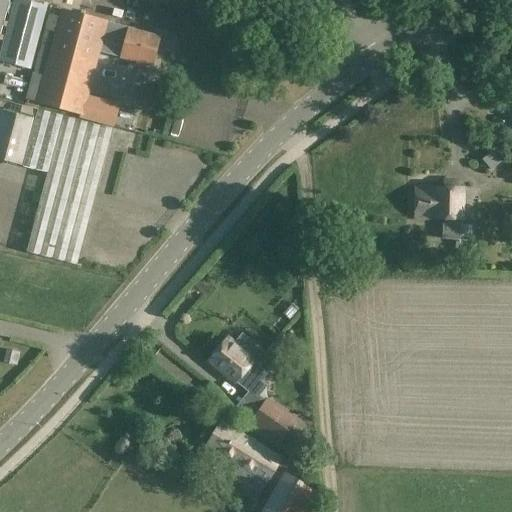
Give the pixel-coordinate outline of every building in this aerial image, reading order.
[(18,0),(15,0),(0,59),(0,60),(31,68),(48,7),(18,0)] [(37,103),(36,105),(85,118),(84,121),(114,128),(119,107),(89,99),(101,54),(104,41),(125,48),(122,59),(122,61),(153,69),(161,39),(129,30),(108,24),(109,23),(62,10),(60,18),(37,103)] [(38,110),(36,121),(0,110),(0,161),(48,174),(27,253),(79,266),(114,130),(38,110)] [(481,162),(491,173),(501,164),(491,153),(481,162)] [(416,189),(415,220),(445,221),(444,241),(460,241),(461,221),(462,190),(459,190),(459,183),(445,183),(445,189),(416,189)] [(511,211),(511,199),(503,199),(503,211),(511,211)] [(457,243),(457,255),(468,255),(467,243),(457,243)] [(350,260),(350,272),(363,272),(363,260),(350,260)] [(251,274),(245,269),(240,275),(245,280),(251,274)] [(260,398),(265,392),(269,387),(262,382),(270,374),(261,367),(269,356),(267,354),(243,334),(234,345),(229,341),(211,363),(251,394),(238,410),(281,444),(297,424),(269,401),(267,404),(260,398)] [(20,354),(7,350),(4,362),(17,366),(20,354)] [(208,448),(210,449),(202,460),(216,468),(223,457),(243,469),(232,487),(256,502),(281,460),(222,425),(208,448)] [(119,455),(124,454),(130,445),(129,440),(124,437),(121,438),(115,446),(115,452),(119,455)] [(266,511),(311,511),(321,496),(286,476),(266,511)]
